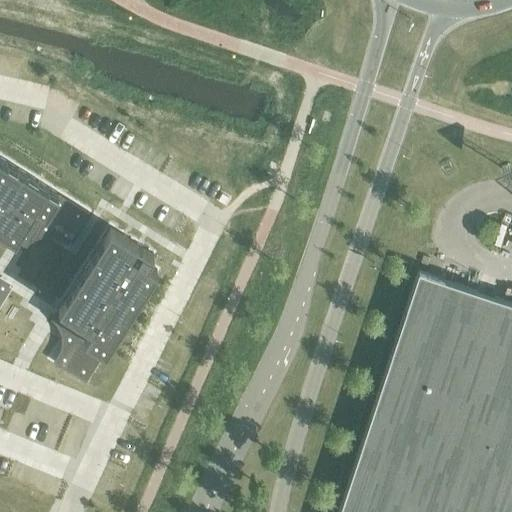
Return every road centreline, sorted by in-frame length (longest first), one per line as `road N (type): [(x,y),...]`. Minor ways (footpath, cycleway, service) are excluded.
road 1 (unclassified): [(387,0),(297,300),(203,511)]
road 2 (unclassified): [(278,511),(391,146),(447,8)]
road 3 (unclassified): [(511,202),(492,195),(469,201),(454,242),(511,270)]
